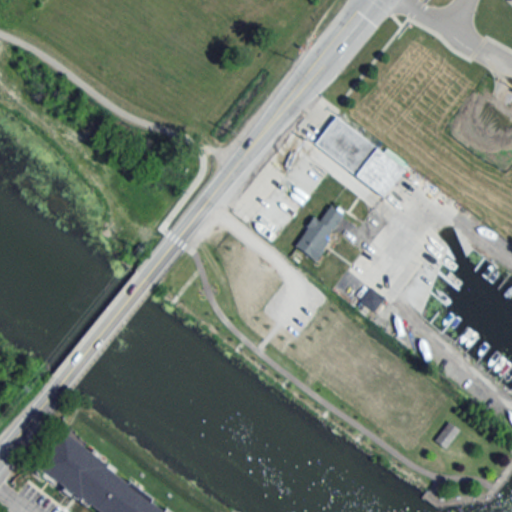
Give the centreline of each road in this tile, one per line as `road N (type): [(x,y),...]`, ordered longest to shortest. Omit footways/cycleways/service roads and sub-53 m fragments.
road 1 (tertiary): [(144,276),(268,120)]
road 2 (tertiary): [(268,120),(362,0)]
road 3 (tertiary): [(58,384),(144,276)]
